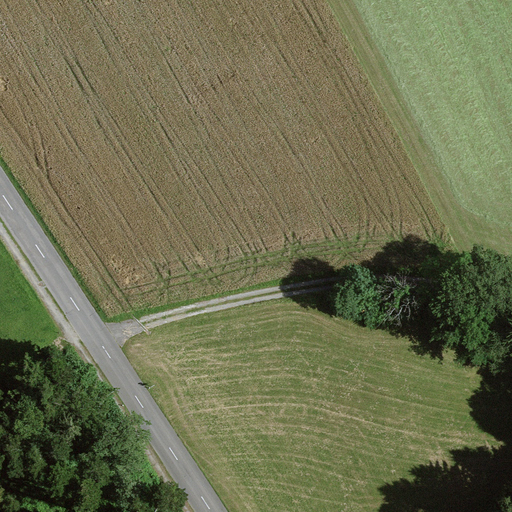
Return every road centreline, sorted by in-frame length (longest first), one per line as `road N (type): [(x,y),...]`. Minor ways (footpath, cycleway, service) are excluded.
road 1 (track): [(103,345),(253,300),(359,257),(511,268)]
road 2 (tertiary): [(0,191),(213,511)]
